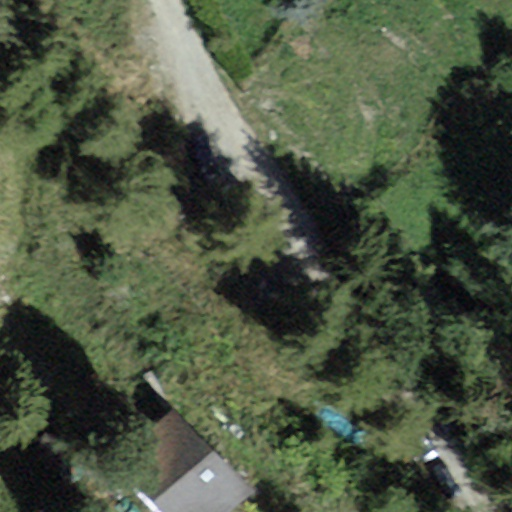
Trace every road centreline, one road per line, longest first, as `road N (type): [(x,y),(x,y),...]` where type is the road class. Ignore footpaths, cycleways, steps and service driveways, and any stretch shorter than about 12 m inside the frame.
road 1 (track): [(168,0),(472,511)]
road 2 (track): [(227,428),(297,499),(323,511)]
